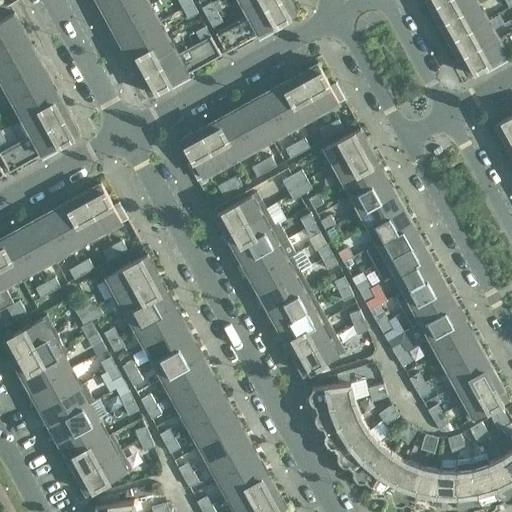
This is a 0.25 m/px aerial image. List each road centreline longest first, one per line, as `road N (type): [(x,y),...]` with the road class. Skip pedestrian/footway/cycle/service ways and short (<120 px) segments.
road 1 (residential): [(335,511),(125,134)]
road 2 (residential): [(125,134),(338,16)]
road 3 (residential): [(407,141),(511,330)]
road 4 (residential): [(125,134),(53,0)]
road 5 (residential): [(338,16),(407,141)]
road 6 (residential): [(0,202),(125,134)]
road 7 (residential): [(450,115),(384,0)]
road 8 (residential): [(511,229),(450,115)]
